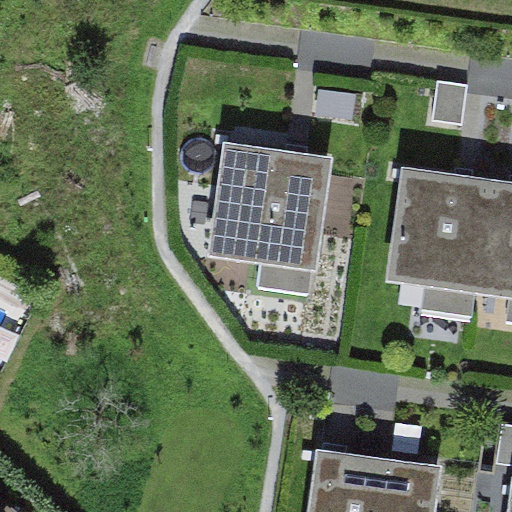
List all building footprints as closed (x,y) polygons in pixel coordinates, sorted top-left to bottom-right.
[(470,85),(437,81),(432,119),(465,124),(470,85)] [(334,157),(227,143),(212,254),(319,268),(334,157)] [(388,278),(479,290),(493,184),(403,171),(388,278)] [(479,290),(511,294),(511,186),(493,184),(479,290)] [(435,511),(441,468),(319,451),(310,511),(435,511)]
